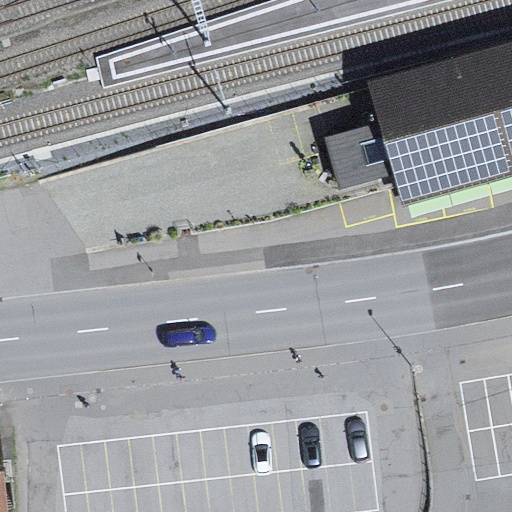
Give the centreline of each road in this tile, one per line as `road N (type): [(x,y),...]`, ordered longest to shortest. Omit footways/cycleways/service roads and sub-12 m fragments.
road 1 (primary): [(511,274),(427,292),(34,339)]
road 2 (residential): [(34,339),(33,511)]
